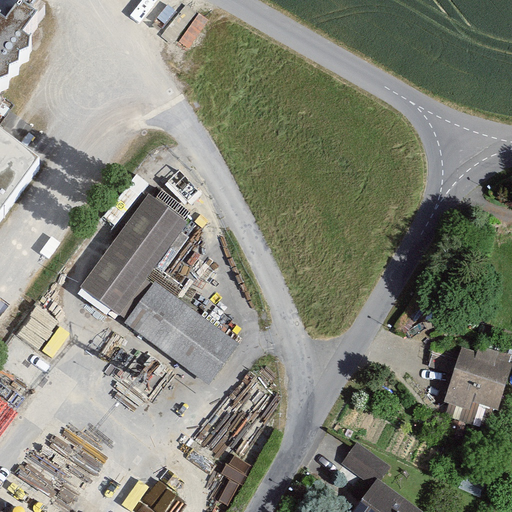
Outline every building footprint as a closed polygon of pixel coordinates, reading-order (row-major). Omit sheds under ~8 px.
[(0,224),(42,168),(30,159),(7,142),(0,136),(0,94),(0,93),(8,89),(9,81),(18,75),(21,65),(29,60),(32,39),(27,35),(43,13),(29,2),(13,22),(6,17),(0,18),(0,224)] [(186,222),(149,195),(83,287),(120,314),(144,281),(186,222)] [(150,285),(144,281),(120,314),(129,320),(126,323),(210,385),(241,344),(154,281),(150,285)] [(509,365),(462,354),(454,385),(500,397),(509,365)] [(391,467),(356,442),(353,446),(341,464),(372,486),(377,479),(381,481),(391,467)] [(422,511),(381,481),(377,479),(372,486),(361,501),(352,511),(422,511)]
